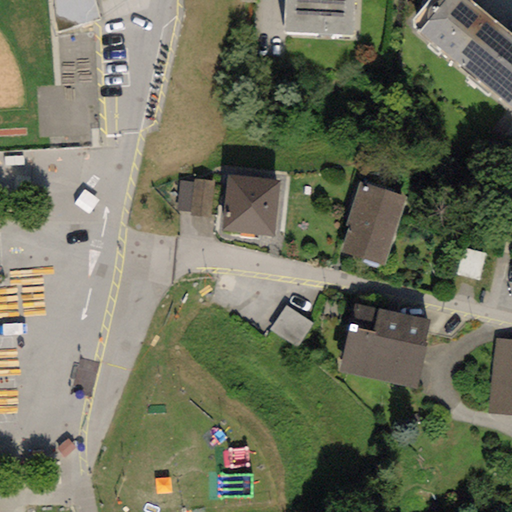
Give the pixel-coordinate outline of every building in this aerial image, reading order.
[(94,0),(53,0),(59,32),(100,20),(94,0)] [(351,0),(282,0),(281,19),(351,25),(351,0)] [(511,23),(484,0),(428,0),(415,15),(511,96),(511,23)] [(279,181),(228,175),(222,230),(273,236),(279,181)] [(184,183),(180,216),(212,219),(215,186),(184,183)] [(404,197),(357,183),(345,224),(350,226),(341,252),(383,265),(404,197)] [(483,283),(489,258),(467,252),(461,277),(483,283)] [(429,320),(354,303),(338,371),(417,390),(428,344),(423,343),(429,320)] [(274,334),(301,351),(316,327),(289,310),(274,334)] [(511,339),(495,338),(486,413),(511,415),(511,339)]
